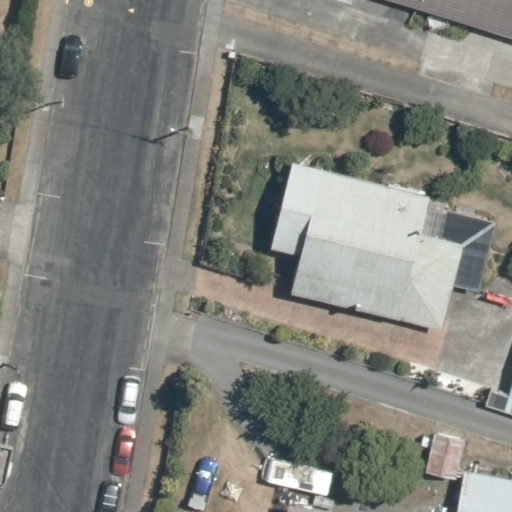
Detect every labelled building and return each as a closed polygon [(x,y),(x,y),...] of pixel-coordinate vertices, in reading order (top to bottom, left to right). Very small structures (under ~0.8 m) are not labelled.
[(511,0),(404,0),(511,33),(511,0)] [(425,190),(281,153),(260,238),(290,246),(281,283),(436,322),(446,280),(474,286),(492,213),(424,196),(425,190)] [(511,359),(497,404),(511,408),(511,359)] [(460,429),(426,425),(421,468),(455,472),(460,429)] [(511,511),(511,473),(457,465),(449,511),(511,511)] [(364,511),(279,498),(277,511),(364,511)]
